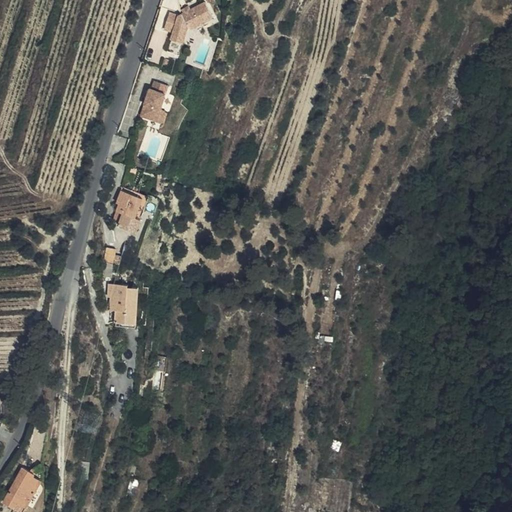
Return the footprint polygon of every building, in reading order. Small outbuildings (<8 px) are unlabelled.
[(202,19),(204,23),(215,17),(207,1),(182,14),(172,11),(167,28),(175,30),(187,33),(189,25),(192,24),(202,19)] [(194,28),(204,23),(202,19),(192,24),(194,28)] [(187,33),(175,30),(173,38),(185,41),(187,33)] [(154,89),(166,93),(169,85),(156,81),(154,89)] [(162,107),(166,93),(154,89),(150,88),(141,116),(162,123),(167,109),(162,107)] [(147,198),(123,190),(118,203),(120,204),(116,217),(122,219),(120,223),(119,225),(137,232),(142,219),(139,218),(147,198)] [(108,247),(106,261),(115,263),(118,249),(108,247)] [(113,296),(112,304),(117,304),(117,310),(116,322),(139,323),(141,287),(130,286),(130,284),(110,283),(110,296),(113,296)] [(336,342),(337,330),(321,328),(320,341),(336,342)] [(43,478),(37,475),(36,475),(37,472),(33,470),(24,466),(6,502),(26,511),(43,478)] [(36,475),(37,475),(46,471),(44,466),(33,470),(37,472),(36,475)]
